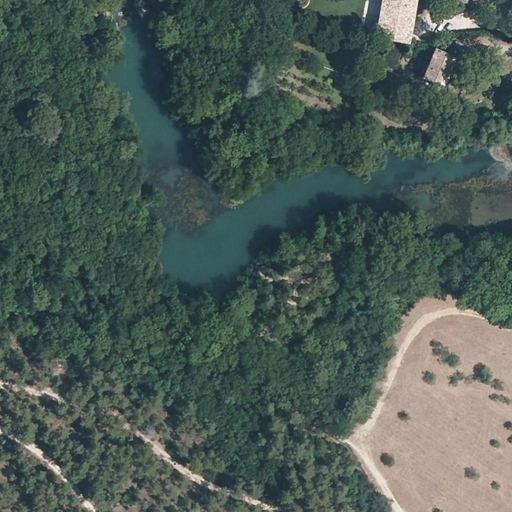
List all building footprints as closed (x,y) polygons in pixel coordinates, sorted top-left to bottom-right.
[(381,0),(377,30),(408,35),(415,0),(454,0),(464,3),(465,0),(381,0)] [(495,0),(494,0),(489,13),(504,19),(509,6),(495,0)] [(376,38),(383,39),(398,42),(405,43),(406,43),(407,44),(408,35),(377,30),(375,38),(376,38)] [(374,47),(381,48),(383,39),(376,38),(374,47)] [(454,56),(434,48),(422,76),(437,83),(440,76),(444,78),(454,56)]
